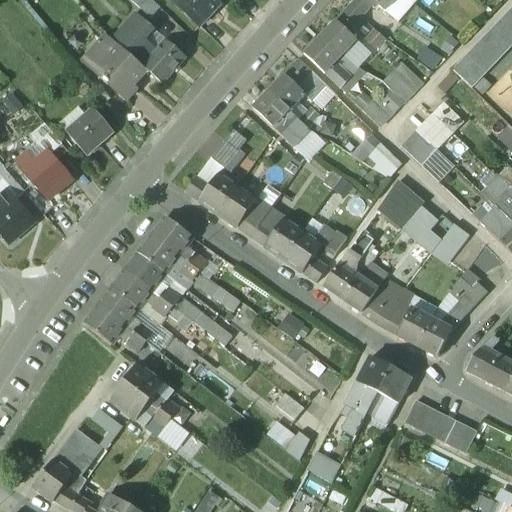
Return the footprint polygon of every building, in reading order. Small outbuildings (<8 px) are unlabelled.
[(159,10),(149,0),(127,0),(151,20),(159,10)] [(215,0),(174,0),(171,3),(199,29),(221,5),(215,0)] [(370,0),(357,0),(349,9),(361,20),(375,4),(370,0)] [(396,0),(370,0),(375,4),(384,13),(396,0)] [(349,9),(336,23),(347,34),(361,20),(349,9)] [(511,9),(452,73),(472,92),(511,50),(511,9)] [(134,16),(112,41),(146,71),(163,85),(186,59),(166,42),(157,52),(144,40),(152,31),(134,16)] [(336,23),(320,40),(340,60),(356,43),(347,34),(336,23)] [(340,60),(320,40),(304,57),(325,76),(335,65),(340,60)] [(117,46),(93,73),(104,83),(103,84),(108,88),(109,87),(125,102),(136,90),(132,87),(146,71),(117,46)] [(297,62),(283,77),(295,88),(309,73),(297,62)] [(384,81),(406,104),(426,85),(404,62),(384,81)] [(335,65),(325,76),(340,91),(351,80),(335,65)] [(295,88),(283,77),(268,94),(289,114),(306,98),(295,88)] [(289,114),(268,94),(252,111),(273,130),(289,114)] [(453,135),(465,123),(446,104),(403,145),(440,183),(456,167),(454,165),(468,150),(453,135)] [(94,111),(67,135),(87,158),(114,134),(94,111)] [(308,133),(289,114),(273,130),(294,150),(308,133)] [(62,148),(45,127),(31,139),(47,157),(48,156),(50,158),(62,148)] [(246,143),(233,133),(226,142),(238,153),(246,143)] [(238,153),(226,142),(211,161),(230,176),(245,158),(238,153)] [(404,167),(382,144),(375,150),(367,142),(357,152),(386,183),(404,167)] [(38,165),(28,153),(15,164),(34,187),(45,177),(44,176),(56,165),(50,158),(48,156),(47,157),(38,165)] [(56,165),(44,176),(45,177),(34,187),(49,204),(73,183),(57,164),(56,165)] [(511,194),(511,191),(493,176),(481,188),(486,193),(491,189),(505,202),(511,194)] [(209,192),(200,205),(219,218),(238,190),(219,177),(209,192)] [(209,192),(194,181),(185,194),(200,205),(209,192)] [(396,184),(377,213),(385,220),(390,214),(391,215),(404,195),(407,191),(396,184)] [(238,190),(219,218),(238,231),(247,217),(257,203),(238,190)] [(9,195),(0,202),(0,234),(11,247),(36,226),(9,195)] [(404,195),(391,215),(390,214),(385,220),(401,232),(422,209),(404,195)] [(511,208),(505,202),(497,210),(511,224),(511,208)] [(257,203),(247,217),(260,226),(270,212),(257,203)] [(422,209),(401,232),(420,247),(430,235),(438,225),(422,209)] [(508,233),(491,216),(481,226),(499,243),(508,233)] [(260,226),(247,217),(238,231),(251,240),(260,226)] [(166,221),(152,239),(179,260),(186,250),(193,241),(166,221)] [(274,236),(265,250),(283,263),(303,235),(284,222),(274,236)] [(260,226),(251,240),(265,250),(274,236),(260,226)] [(435,253),(451,265),(470,240),(454,228),(442,244),(435,253)] [(511,228),(508,233),(499,243),(511,254),(511,228)] [(333,237),(322,229),(314,242),(313,242),(322,248),(321,249),(325,253),(335,238),(333,237)] [(303,235),(283,263),(302,276),(312,262),(313,260),(321,249),(322,248),(313,242),(314,242),(303,234),(303,235)] [(333,237),(335,238),(325,253),(334,259),(346,242),(335,235),(333,237)] [(435,253),(442,244),(430,235),(420,247),(432,257),(435,253)] [(179,260),(152,239),(139,256),(165,277),(171,269),(179,260)] [(363,254),(353,247),(339,267),(349,274),(363,254)] [(206,265),(186,250),(179,260),(198,275),(206,265)] [(139,256),(125,274),(152,295),(159,285),(165,277),(139,256)] [(198,275),(179,260),(171,269),(191,284),(198,275)] [(312,262),(302,276),(316,285),(325,272),(312,262)] [(349,274),(339,267),(323,290),(343,304),(359,280),(349,274)] [(152,295),(125,274),(111,292),(138,312),(144,304),(152,295)] [(377,293),(359,280),(343,304),(361,317),(377,293)] [(385,283),(377,293),(361,317),(379,329),(403,294),(385,283)] [(179,300),(159,285),(152,295),(171,310),(179,300)] [(477,286),(441,326),(451,333),(488,296),(477,286)] [(239,304),(218,289),(209,299),(231,315),(239,304)] [(138,312),(111,292),(98,309),(125,330),(132,320),(138,312)] [(417,300),(403,294),(379,329),(397,338),(411,312),(417,300)] [(171,310),(152,295),(144,304),(164,319),(171,310)] [(411,312),(431,322),(438,312),(417,300),(411,312)] [(125,330),(98,309),(83,328),(110,348),(117,340),(125,330)] [(191,325),(171,310),(164,319),(184,335),(191,325)] [(411,312),(397,338),(417,349),(431,322),(411,312)] [(288,314),(279,329),(297,338),(305,323),(288,314)] [(178,359),(186,350),(149,316),(141,325),(154,336),(148,342),(162,354),(167,349),(178,359)] [(152,335),(132,320),(125,330),(144,345),(152,335)] [(441,326),(431,322),(417,349),(438,359),(451,333),(441,326)] [(144,345),(125,330),(117,340),(137,355),(144,345)] [(309,388),(332,400),(346,373),(296,348),(289,360),(316,374),(309,388)] [(511,380),(511,365),(498,358),(492,370),(485,384),(505,394),(511,380)] [(370,360),(357,385),(369,391),(378,396),(391,371),(370,360)] [(492,370),(473,360),(466,374),(485,384),(492,370)] [(137,367),(123,385),(150,405),(157,395),(163,387),(137,367)] [(411,382),(391,371),(378,396),(387,400),(398,406),(411,382)] [(150,405),(123,385),(109,403),(136,424),(143,415),(150,405)] [(357,385),(347,406),(358,412),(369,391),(357,385)] [(178,411),(157,395),(150,405),(170,421),(178,411)] [(303,412),(284,397),(275,408),(294,423),(303,412)] [(398,406),(387,400),(376,421),(387,427),(398,406)] [(425,409),(415,404),(405,425),(415,430),(425,409)] [(170,421),(150,405),(143,415),(163,430),(170,421)] [(425,409),(415,430),(425,435),(435,414),(425,409)] [(445,419),(435,414),(425,435),(434,440),(445,419)] [(455,425),(445,419),(434,440),(445,445),(455,425)] [(299,460),(311,445),(279,421),(267,436),(299,460)] [(455,425),(445,445),(455,450),(466,430),(455,425)] [(466,430),(455,450),(466,456),(476,435),(466,430)] [(55,463),(73,477),(97,447),(78,433),(55,463)] [(54,462),(34,489),(53,505),(54,504),(63,491),(73,477),(55,463),(54,462)] [(336,478),(313,467),(309,475),(332,487),(336,478)] [(372,502),(396,511),(406,511),(410,504),(376,490),(372,502)] [(68,511),(76,499),(63,491),(54,504),(66,511),(68,511)] [(130,511),(132,511),(108,497),(98,511),(130,511)] [(87,511),(90,508),(76,499),(68,511),(87,511)]
